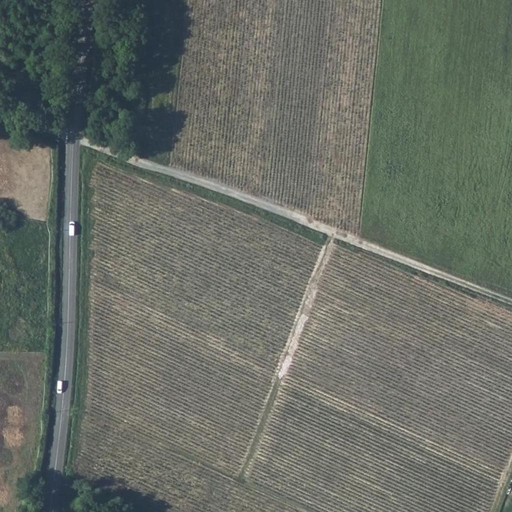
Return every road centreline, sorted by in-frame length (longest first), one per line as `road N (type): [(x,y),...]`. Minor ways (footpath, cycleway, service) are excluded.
road 1 (unclassified): [(74,137),(511,295)]
road 2 (tertiary): [(74,137),(67,367),(51,511)]
road 3 (track): [(145,0),(150,24),(136,159)]
road 4 (tertiary): [(90,0),(74,137)]
